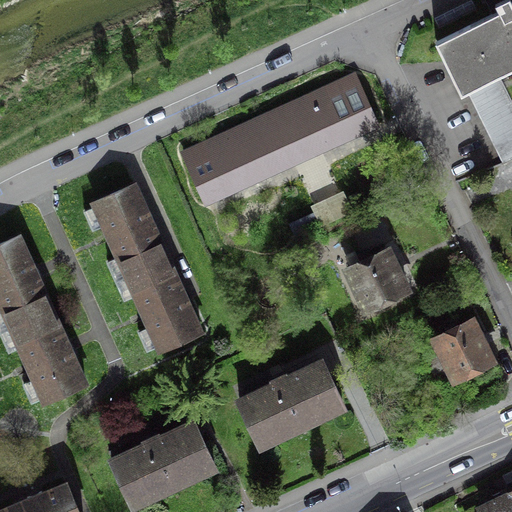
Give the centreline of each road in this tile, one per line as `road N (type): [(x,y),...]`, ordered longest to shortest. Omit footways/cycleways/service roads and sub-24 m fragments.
road 1 (residential): [(373,29),(0,199)]
road 2 (unknown): [(49,173),(115,351),(111,373),(64,411),(56,430),(86,504)]
road 3 (residential): [(511,311),(373,29)]
road 4 (residential): [(511,426),(330,511)]
